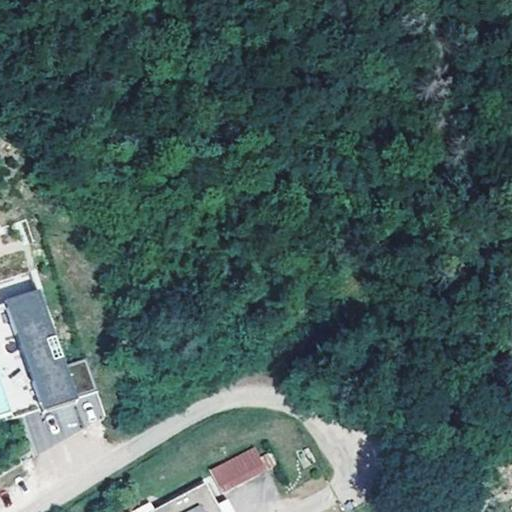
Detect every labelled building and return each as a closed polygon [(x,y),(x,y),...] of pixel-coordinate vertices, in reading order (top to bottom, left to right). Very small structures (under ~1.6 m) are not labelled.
[(85,361),(66,367),(41,287),(5,299),(39,408),(95,391),(85,361)] [(0,415),(11,413),(0,374),(0,415)] [(224,496),(260,476),(257,470),(261,468),(259,463),(260,461),(254,450),(249,453),(211,473),(224,496)] [(272,456),(260,461),(267,473),(278,467),(272,456)] [(260,476),(267,473),(260,461),(259,463),(261,468),(257,470),(260,476)] [(218,511),(205,487),(158,511),(218,511)] [(441,511),(435,502),(422,509),(423,511),(441,511)]
